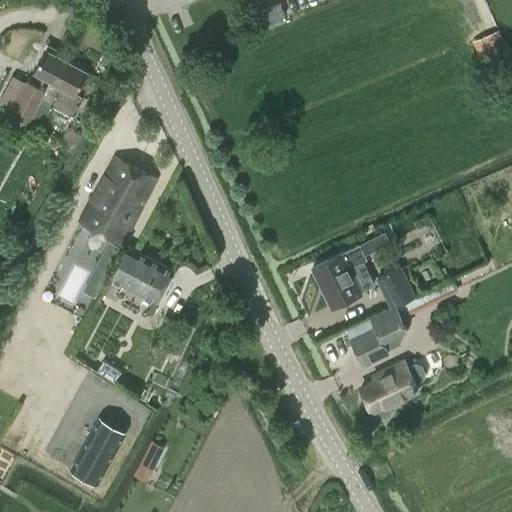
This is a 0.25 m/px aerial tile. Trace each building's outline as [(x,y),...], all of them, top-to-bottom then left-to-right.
[(280,4),(254,15),(258,25),(285,14),(280,4)] [(174,25),(191,22),(188,9),(171,13),(174,25)] [(473,41),(480,58),(503,48),(496,31),(473,41)] [(26,79),(25,81),(13,75),(0,99),(0,103),(29,119),(41,97),(71,114),(82,94),(76,91),(87,70),(60,55),(43,88),(26,79)] [(121,244),(156,178),(114,157),(80,223),(121,244)] [(384,231),(312,268),(332,307),(361,292),(349,268),(367,259),(364,254),(389,242),(384,231)] [(159,303),(175,270),(126,247),(110,279),(159,303)] [(401,267),(378,279),(392,307),(415,296),(401,267)] [(108,278),(95,271),(85,291),(97,298),(108,278)] [(453,281),(396,307),(400,317),(457,290),(453,281)] [(370,319),(346,330),(350,339),(363,366),(389,354),(384,343),(407,332),(400,317),(396,307),(370,319)] [(107,362),(100,372),(117,383),(124,372),(107,362)] [(408,366),(407,363),(390,371),(392,376),(361,391),(372,414),(374,412),(378,420),(382,421),(392,417),(393,413),(390,405),(420,391),(416,383),(423,380),(425,374),(420,365),(415,363),(408,366)] [(100,418),(71,470),(96,484),(126,433),(100,418)] [(151,440),(145,452),(158,459),(164,447),(157,443),(151,440)] [(139,464),(133,476),(139,478),(147,482),(152,470),(139,464)]
